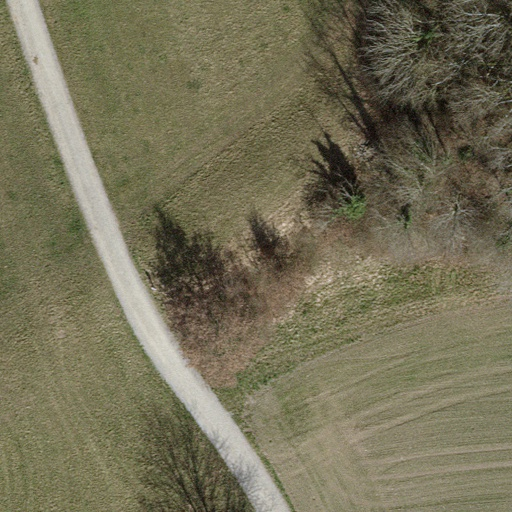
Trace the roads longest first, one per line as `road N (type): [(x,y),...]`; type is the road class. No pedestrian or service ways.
road 1 (track): [(273,511),(151,330),(118,260),(30,0)]
road 2 (track): [(0,310),(118,260),(245,191),(443,0)]
